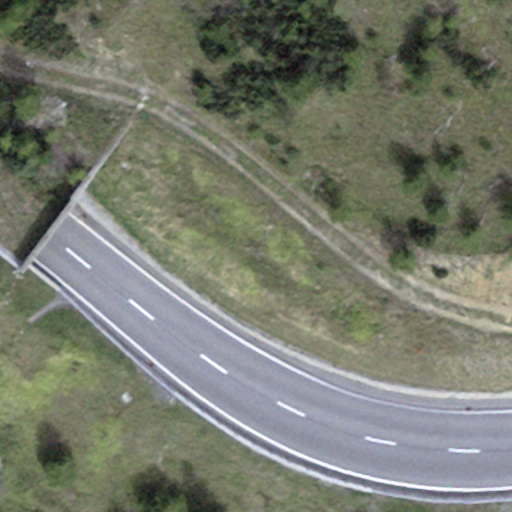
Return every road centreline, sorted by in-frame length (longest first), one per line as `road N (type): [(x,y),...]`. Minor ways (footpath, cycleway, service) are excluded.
road 1 (primary): [(0,194),(206,359),(272,399),(361,436),(511,451)]
road 2 (track): [(511,316),(474,311),(411,285),(231,150),(144,98),(0,57)]
